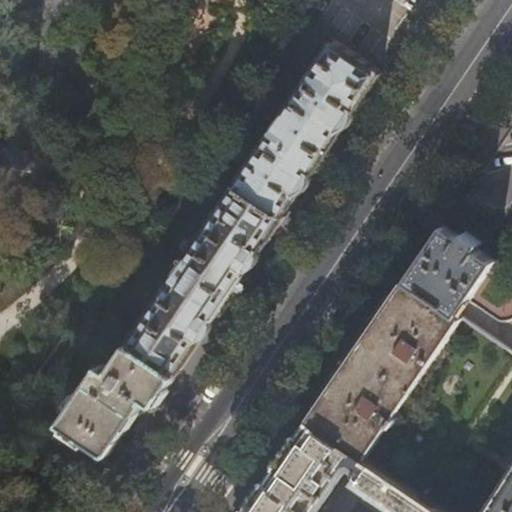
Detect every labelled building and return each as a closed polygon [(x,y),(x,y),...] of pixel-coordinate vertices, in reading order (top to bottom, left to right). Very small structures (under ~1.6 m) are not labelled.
[(333,42),(237,184),(285,215),(330,149),(382,71),(334,42),(333,42)] [(225,303),(285,215),(237,184),(132,341),(178,373),(225,303)] [(429,246),(407,279),(458,315),(496,260),(479,248),(483,242),(475,236),(466,231),(462,236),(445,224),(429,246)] [(463,318),(458,315),(407,279),(382,315),(336,382),(309,421),(365,459),(463,318)] [(511,319),(502,339),(511,344),(511,319)] [(178,373),(132,341),(114,369),(103,362),(62,421),(110,454),(149,398),(157,404),(178,373)] [(443,511),(365,459),(309,421),(246,511),(443,511)] [(511,511),(511,470),(483,511),(511,511)]
